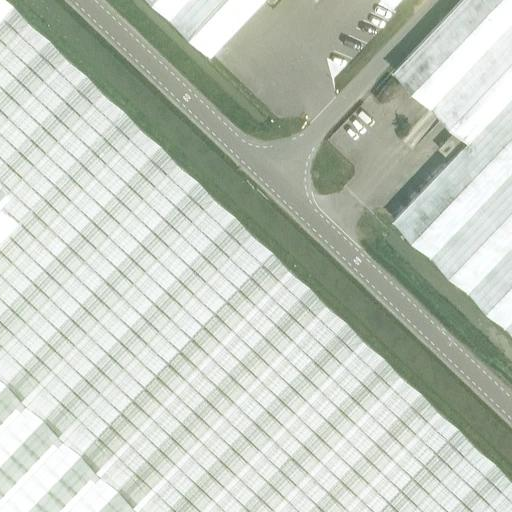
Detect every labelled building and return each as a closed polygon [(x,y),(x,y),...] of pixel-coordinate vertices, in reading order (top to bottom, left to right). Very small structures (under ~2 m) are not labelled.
[(0,0),(0,511),(511,511),(511,476),(10,0),(0,0)] [(154,0),(209,52),(257,0),(154,0)] [(440,22),(396,69),(470,140),(511,95),(511,0),(460,0),(445,16),(440,22)] [(511,95),(470,140),(395,218),(511,329),(511,95)] [(454,131),(439,147),(448,155),(463,140),(454,131)]
